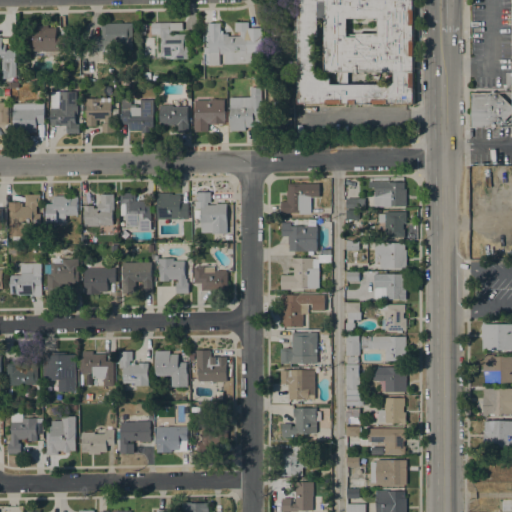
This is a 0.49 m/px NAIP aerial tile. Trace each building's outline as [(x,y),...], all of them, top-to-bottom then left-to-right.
[(349,107),(349,103),(297,103),(297,0),(413,0),(413,104),(353,103),(353,107),(349,107)] [(511,113),(498,127),(495,127),(492,129),(490,127),(471,127),(471,92),(490,92),(492,90),(494,92),(498,92),(511,106),(511,3),(510,2),(510,0),(511,0),(511,113)] [(151,34),(151,23),(182,22),(182,30),(178,30),(178,26),(169,26),(170,34),(187,34),(187,59),(160,59),(160,34),(151,34)] [(208,23),(220,23),(220,31),(222,31),(222,34),(227,33),(227,36),(239,36),(239,32),(234,32),(234,22),(248,22),(248,28),(260,28),(261,41),(260,41),(260,52),(249,52),(249,63),(223,63),(223,53),(218,53),(218,64),(208,64),(208,54),(208,23)] [(132,23),(132,50),(112,50),(112,55),(102,55),(102,51),(89,51),(88,35),(101,35),(101,23),(132,23)] [(32,25),(47,25),(47,28),(55,27),(56,36),(68,36),(68,51),(52,51),(53,57),(44,57),(44,51),(33,51),(32,25)] [(0,76),(0,55),(2,55),(9,49),(9,47),(16,47),(17,76),(0,76)] [(150,72),(150,80),(142,80),(142,72),(150,72)] [(229,97),(250,97),(250,87),(260,87),(261,130),(229,131),(229,97)] [(76,91),(76,105),(77,105),(77,113),(75,113),(75,124),(79,124),(79,133),(66,133),(66,125),(50,125),(50,91),(76,91)] [(153,130),(150,130),(151,132),(141,133),(141,130),(128,130),(128,124),(120,124),(120,108),(121,108),(121,98),(130,97),(130,105),(135,104),(135,108),(140,107),(140,100),(152,99),(153,130)] [(110,98),(110,118),(112,118),(112,123),(115,123),(115,132),(101,132),(101,123),(104,123),(103,119),(95,119),(95,126),(86,126),(86,98),(110,98)] [(209,100),(209,99),(224,99),(224,124),(208,124),(208,123),(207,123),(207,132),(193,132),(193,117),(194,117),(194,100),(209,100)] [(0,102),(7,102),(8,124),(0,124),(0,102)] [(187,106),(187,132),(176,132),(176,125),(159,125),(159,105),(172,105),(172,106),(187,106)] [(44,123),(35,124),(36,128),(12,129),(12,108),(43,108),(44,123)] [(373,181),(373,178),(387,178),(387,181),(403,182),(403,189),(405,189),(405,205),(392,205),(392,207),(373,206),(373,187),(368,187),(368,181),(373,181)] [(319,183),(319,197),(310,197),(310,214),(299,214),(299,213),(280,213),(280,201),(286,201),(286,190),(287,190),(287,183),(319,183)] [(211,233),(211,232),(200,232),(200,218),(194,218),(194,210),(200,210),(200,207),(195,207),(195,201),(196,201),(196,192),(210,192),(210,202),(207,202),(207,205),(215,204),(215,203),(226,203),(227,233),(211,233)] [(150,201),(150,231),(136,231),(136,226),(125,227),(125,215),(120,215),(120,193),(135,193),(135,201),(150,201)] [(156,193),(171,193),(171,195),(179,195),(179,203),(187,203),(188,218),(156,219),(156,193)] [(39,194),(39,206),(36,206),(36,213),(40,213),(40,231),(22,231),(22,236),(9,236),(8,201),(19,201),(19,203),(22,203),(22,206),(24,206),(24,194),(39,194)] [(112,210),(112,225),(98,225),(98,226),(84,226),(84,205),(93,205),(93,208),(97,208),(97,203),(99,203),(99,194),(113,194),(113,210),(112,210)] [(70,195),(70,197),(76,196),(77,215),(65,215),(65,222),(46,222),(45,203),(51,203),(51,199),(53,199),(53,195),(70,195)] [(364,198),(364,209),(345,208),(345,198),(364,198)] [(359,210),(359,219),(345,219),(345,210),(359,210)] [(406,212),(405,237),(384,237),(384,222),(378,222),(378,214),(384,214),(385,211),(406,212)] [(288,244),(288,236),(281,236),(281,222),(290,222),(290,225),(317,226),(316,251),(288,251),(288,244)] [(358,241),(358,250),(345,250),(345,241),(358,241)] [(380,260),(375,260),(375,242),(404,242),(404,249),(406,249),(406,268),(380,268),(380,260)] [(17,246),(18,253),(8,254),(8,247),(17,246)] [(175,293),(175,283),(177,283),(177,279),(168,279),(168,281),(159,281),(159,263),(158,263),(158,260),(155,260),(155,255),(158,255),(158,258),(173,258),(173,261),(183,260),(184,275),(185,275),(185,278),(186,278),(186,283),(187,282),(188,293),(175,293)] [(293,275),(293,268),(291,268),(291,258),(312,258),(312,259),(318,259),(318,256),(330,256),(330,262),(318,262),(318,268),(319,268),(318,288),(295,287),(295,288),(290,288),(290,289),(280,289),(280,275),(293,275)] [(50,284),(50,279),(44,279),(44,270),(50,270),(50,262),(52,262),(52,258),(54,258),(57,258),(60,258),(61,258),(77,258),(78,283),(61,284),(62,295),(47,296),(47,284),(50,284)] [(151,262),(151,293),(143,293),(142,281),(135,281),(135,288),(136,288),(136,292),(134,292),(134,293),(121,294),(121,280),(122,280),(122,262),(151,262)] [(41,296),(33,296),(33,295),(17,295),(17,293),(10,293),(10,275),(21,275),(20,263),(41,263),(41,296)] [(193,266),(204,266),(204,267),(214,267),(214,270),(225,270),(225,272),(227,272),(227,290),(220,290),(220,293),(214,293),(214,290),(201,290),(201,283),(193,283),(193,266)] [(115,268),(115,282),(107,282),(107,291),(99,291),(99,293),(84,294),(84,268),(115,268)] [(358,272),(358,281),(346,281),(346,272),(358,272)] [(404,274),(404,282),(403,282),(403,288),(405,288),(405,300),(400,300),(400,299),(375,299),(375,286),(374,286),(374,274),(404,274)] [(280,294),(299,295),(299,294),(324,294),(324,311),(311,311),(311,304),(307,304),(307,314),(302,314),(302,327),(288,327),(288,330),(283,329),(283,327),(281,327),(282,320),(280,320),(280,294)] [(359,303),(359,312),(360,312),(360,319),(353,319),(353,323),(354,323),(354,332),(344,332),(344,323),(347,323),(347,312),(345,312),(345,303),(359,303)] [(384,330),(384,329),(382,329),(382,319),(384,319),(384,318),(384,310),(378,310),(378,304),(404,304),(404,312),(403,312),(403,318),(406,318),(406,330),(401,330),(384,330)] [(511,349),(482,349),(482,339),(481,339),(481,325),(482,325),(482,322),(486,322),(486,324),(511,324),(511,349)] [(316,363),(280,363),(280,348),(291,348),(291,332),(316,332),(316,363)] [(359,334),(359,355),(358,355),(358,363),(347,363),(347,355),(346,355),(345,334),(359,334)] [(405,354),(403,354),(403,360),(384,360),(384,349),(360,349),(360,336),(370,336),(370,341),(372,341),(372,336),(405,336),(405,354)] [(226,381),(212,382),(212,381),(198,381),(197,365),(196,365),(195,350),(210,350),(210,357),(216,357),(216,354),(214,354),(214,349),(225,349),(225,354),(226,354),(226,381)] [(113,386),(103,386),(103,378),(93,379),(92,371),(83,372),(82,351),(92,350),(92,354),(105,353),(105,361),(112,360),(113,386)] [(187,387),(171,387),(171,375),(155,375),(155,350),(169,350),(169,354),(177,354),(178,362),(186,362),(186,373),(187,373),(187,387)] [(7,385),(6,363),(18,363),(18,366),(28,366),(28,363),(24,363),(23,352),(38,351),(38,363),(37,363),(37,384),(7,385)] [(148,385),(134,385),(134,383),(123,383),(122,368),(118,368),(118,351),(131,351),(131,360),(129,360),(129,365),(130,365),(130,362),(134,362),(134,364),(138,364),(138,363),(147,363),(148,385)] [(74,353),(75,390),(58,391),(58,377),(45,377),(44,353),(74,353)] [(511,382),(484,382),(484,355),(511,355),(511,382)] [(358,365),(358,378),(359,378),(359,395),(345,395),(345,365),(358,365)] [(385,380),(373,380),(373,367),(406,367),(406,392),(385,392),(385,380)] [(314,399),(288,399),(288,392),(287,392),(287,384),(280,384),(280,370),(289,370),(289,369),(314,369),(314,399)] [(511,413),(494,413),(494,415),(489,415),(489,413),(487,413),(487,416),(483,416),(483,411),(482,411),(482,407),(483,407),(483,388),(511,389),(511,413)] [(363,396),(363,405),(346,405),(346,396),(363,396)] [(404,398),(404,406),(403,406),(403,412),(405,412),(405,424),(400,424),(400,423),(385,423),(385,422),(377,422),(377,410),(384,410),(384,397),(404,398)] [(315,408),(315,421),(316,421),(316,432),(295,433),(295,434),(290,434),(290,437),(281,437),(281,423),(291,423),(291,426),(295,426),(295,417),(293,417),(293,408),(315,408)] [(359,423),(345,423),(345,408),(359,408),(359,423)] [(11,435),(10,412),(22,412),(22,414),(32,414),(32,418),(41,418),(42,434),(36,434),(36,440),(26,440),(26,439),(18,439),(18,443),(20,443),(20,453),(7,453),(7,443),(9,443),(8,440),(10,440),(10,435),(11,435)] [(120,439),(120,422),(120,416),(149,415),(149,421),(150,420),(150,442),(139,442),(139,440),(127,440),(127,443),(133,443),(133,453),(119,453),(119,439),(120,439)] [(75,450),(69,450),(69,452),(63,452),(63,450),(57,450),(57,454),(46,455),(46,432),(49,432),(49,425),(59,425),(59,424),(61,424),(61,416),(75,416),(75,450)] [(511,421),(511,446),(488,447),(488,448),(483,448),(483,430),(484,430),(484,421),(511,421)] [(226,424),(226,443),(211,444),(212,452),(197,452),(197,441),(202,441),(201,426),(226,424)] [(156,452),(156,426),(187,426),(187,440),(186,440),(186,451),(179,451),(179,449),(171,449),(171,452),(156,452)] [(359,427),(359,436),(345,436),(345,427),(359,427)] [(406,440),(403,440),(403,446),(404,446),(404,454),(384,454),(384,442),(368,442),(367,429),(406,428),(406,440)] [(114,445),(106,445),(106,452),(100,452),(100,454),(88,454),(88,452),(81,452),(81,432),(94,432),(94,434),(104,434),(104,429),(113,429),(114,445)] [(307,467),(302,467),(302,476),(280,476),(280,450),(292,451),(292,442),(307,442),(307,467)] [(346,458),(358,458),(358,466),(363,466),(363,479),(349,479),(346,476),(346,458)] [(406,459),(406,478),(404,478),(404,485),(376,485),(376,471),(370,471),(370,460),(375,460),(375,459),(406,459)] [(312,496),(312,510),(297,510),(297,511),(281,511),(281,498),(290,498),(290,503),(295,503),(295,491),(292,491),(292,481),(313,482),(312,496)] [(358,489),(359,498),(346,498),(346,489),(358,489)] [(376,511),(376,490),(387,490),(387,491),(404,491),(404,497),(405,497),(405,511),(376,511)] [(499,511),(499,498),(510,498),(510,490),(511,490),(511,511),(499,511)] [(185,511),(182,511),(182,502),(191,502),(191,503),(208,503),(208,511),(185,511)] [(365,503),(365,511),(345,511),(345,503),(365,503)]
